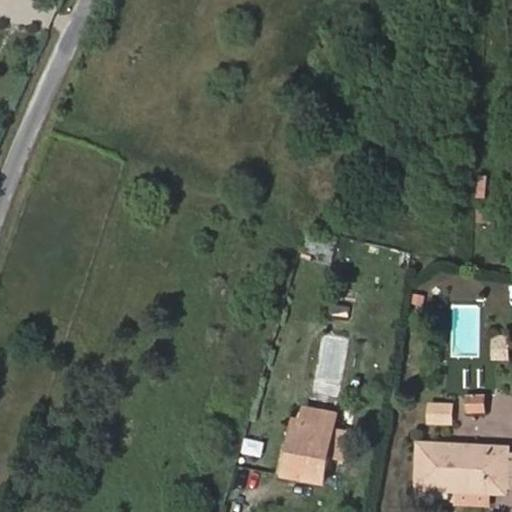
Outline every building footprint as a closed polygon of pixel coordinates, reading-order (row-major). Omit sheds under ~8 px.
[(495,225),(495,208),(478,208),(477,225),(495,225)] [(349,320),(352,304),(333,301),(331,317),(349,320)] [(508,358),(508,342),(495,342),(495,358),(508,358)] [(485,411),(485,397),(470,397),(470,412),(485,411)] [(451,423),(451,406),(431,405),(430,423),(451,423)] [(346,458),(351,431),(336,428),(338,415),(306,409),(304,422),(298,451),(291,450),(286,476),(326,483),(331,455),(346,458)] [(298,451),(304,422),(297,421),(291,450),(298,451)] [(510,455),(510,449),(421,445),(419,489),(459,491),(458,504),(491,505),(492,493),(507,493),(508,488),(510,455)]
